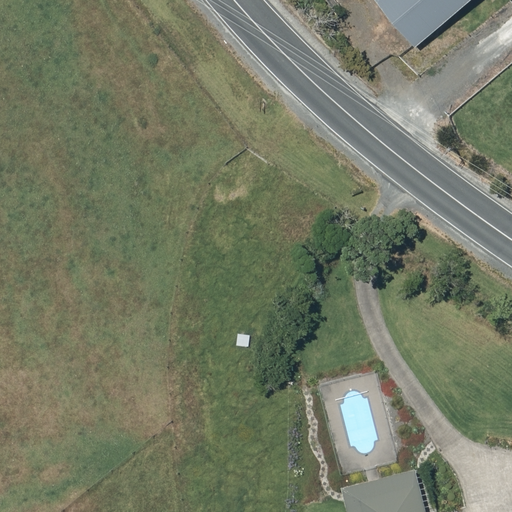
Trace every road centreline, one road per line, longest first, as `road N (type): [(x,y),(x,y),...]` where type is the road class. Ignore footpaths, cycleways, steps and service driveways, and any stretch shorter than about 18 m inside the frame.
road 1 (unknown): [(388,149),(359,198),(358,276),(369,322),(474,497)]
road 2 (tertiary): [(236,0),(381,143),(511,239)]
